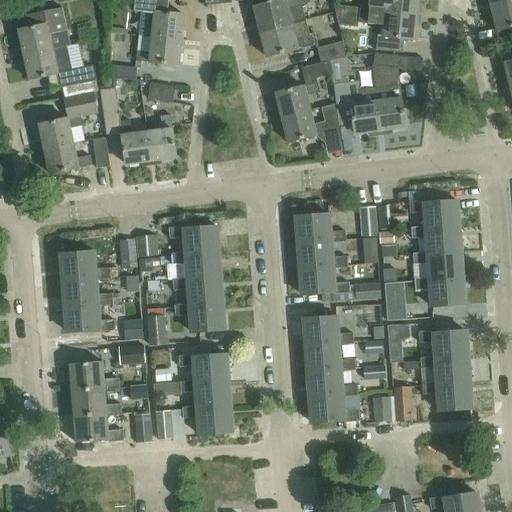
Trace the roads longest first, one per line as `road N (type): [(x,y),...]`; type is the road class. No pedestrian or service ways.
road 1 (residential): [(273,182),(233,30),(209,27),(191,194)]
road 2 (residential): [(495,154),(464,3),(445,4),(428,163)]
road 3 (residential): [(289,511),(260,184)]
road 4 (residential): [(39,466),(19,219)]
road 5 (residential): [(511,392),(495,154)]
road 6 (residential): [(31,217),(191,194)]
road 7 (residential): [(273,182),(428,163)]
road 8 (residential): [(31,217),(0,71)]
